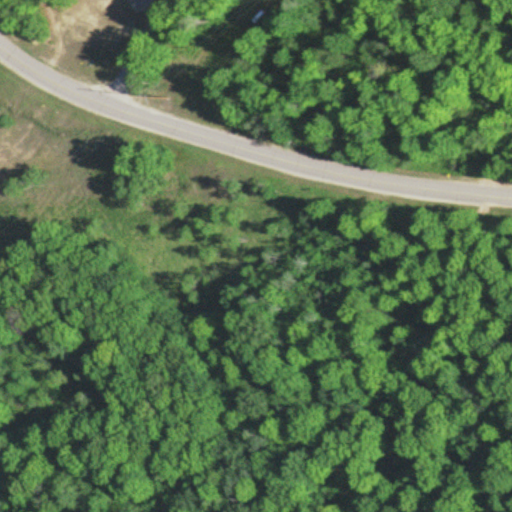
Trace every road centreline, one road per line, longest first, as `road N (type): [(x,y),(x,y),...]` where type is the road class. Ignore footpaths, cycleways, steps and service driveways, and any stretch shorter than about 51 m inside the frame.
road 1 (residential): [(511,191),(322,168),(91,94)]
road 2 (track): [(491,189),(450,262),(441,349),(460,511)]
